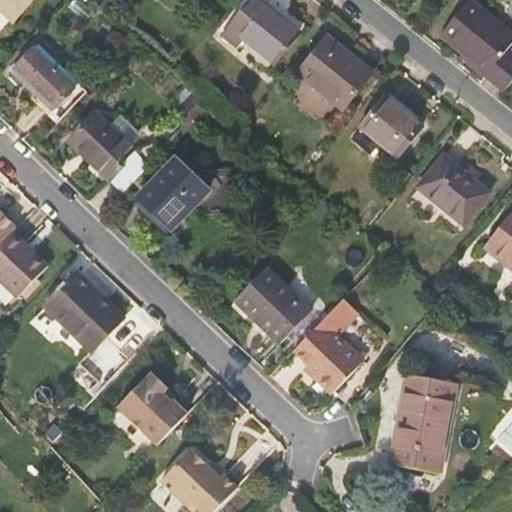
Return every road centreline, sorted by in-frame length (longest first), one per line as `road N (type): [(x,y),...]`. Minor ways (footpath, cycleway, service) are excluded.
road 1 (residential): [(304,443),(0,143)]
road 2 (residential): [(511,131),(349,0)]
